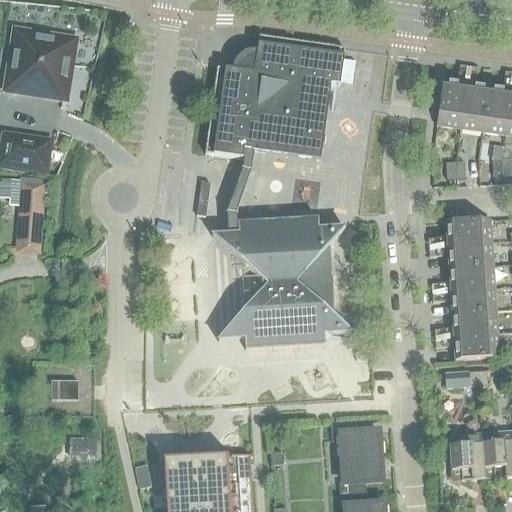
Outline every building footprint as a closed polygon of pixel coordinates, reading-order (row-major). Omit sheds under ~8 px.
[(7,91),(63,100),(71,44),(16,35),(7,91)] [(330,87),(338,89),(343,51),(258,39),(256,54),(252,54),(248,54),(246,55),(244,56),(242,57),(240,58),(238,60),(236,61),(235,63),(233,65),(232,67),(232,69),(231,71),(231,73),(216,71),(204,156),(241,162),(242,153),(244,153),(241,173),(226,216),(227,238),(211,239),(260,283),(261,283),(262,294),(261,294),(217,344),(244,342),(244,353),(324,348),(323,338),(350,336),(333,321),(329,248),(344,231),(317,232),(316,222),(237,227),(237,237),(235,237),(234,217),(249,175),(252,154),(319,164),(330,87)] [(351,77),(353,69),(342,67),(341,76),(351,77)] [(501,92),(474,89),(476,70),(459,67),(456,86),(442,84),(436,128),(511,138),(511,75),(504,74),(501,92)] [(370,201),(378,111),(353,108),(345,199),(370,201)] [(51,154),(53,140),(35,138),(18,135),(0,133),(0,135),(0,171),(12,174),(30,176),(47,179),(49,164),(51,154)] [(51,154),(49,164),(57,166),(59,155),(51,154)] [(501,179),(510,179),(509,161),(500,162),(501,179)] [(501,179),(500,162),(491,162),(491,179),(501,179)] [(454,182),(453,165),(444,166),(445,183),(454,182)] [(454,182),(463,182),(462,165),(453,165),(454,182)] [(9,201),(10,182),(1,181),(0,200),(9,201)] [(200,184),(198,202),(207,203),(209,185),(200,184)] [(37,251),(42,188),(22,187),(17,249),(37,251)] [(488,223),(444,226),(453,364),(498,361),(488,223)] [(477,389),(476,374),(467,375),(468,389),(477,389)] [(485,374),(476,374),(477,389),(486,388),(485,374)] [(468,389),(467,375),(443,376),(444,391),(468,389)] [(76,403),(76,384),(50,384),(49,403),(76,403)] [(14,415),(15,432),(29,431),(28,414),(14,415)] [(363,484),(363,485),(380,484),(377,435),(340,437),(339,425),(329,426),(330,445),(339,445),(342,485),(363,484)] [(490,446),(482,446),(481,446),(483,471),(484,477),(492,477),(492,481),(511,480),(511,433),(489,435),(490,446)] [(484,477),(483,471),(481,446),(482,446),(481,435),(457,437),(457,448),(448,448),(449,473),(459,473),(460,484),(484,482),(484,477)] [(268,455),(269,468),(282,467),(281,454),(268,455)] [(168,511),(252,511),(248,457),(165,462),(168,511)] [(146,468),(134,471),(138,492),(151,489),(146,468)] [(381,511),(381,507),(365,507),(364,497),(366,497),(366,496),(364,496),(363,485),(363,484),(342,485),(338,486),(339,511),(344,510),(343,511),(381,511)]
